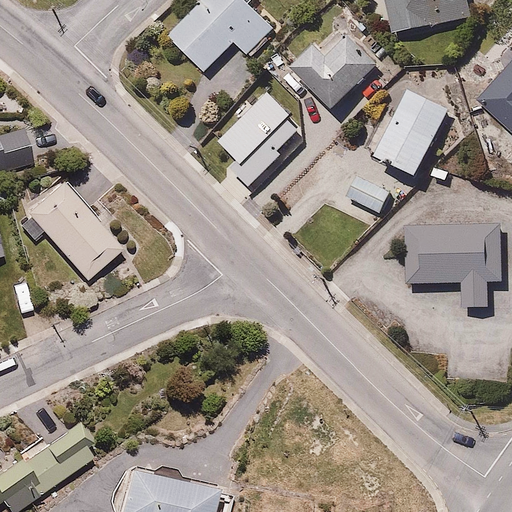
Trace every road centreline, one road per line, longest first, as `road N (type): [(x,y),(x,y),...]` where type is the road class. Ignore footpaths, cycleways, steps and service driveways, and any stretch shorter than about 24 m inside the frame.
road 1 (tertiary): [(241,253),(410,420),(511,497)]
road 2 (residential): [(241,253),(192,295),(0,383)]
road 3 (tertiary): [(52,67),(241,253)]
